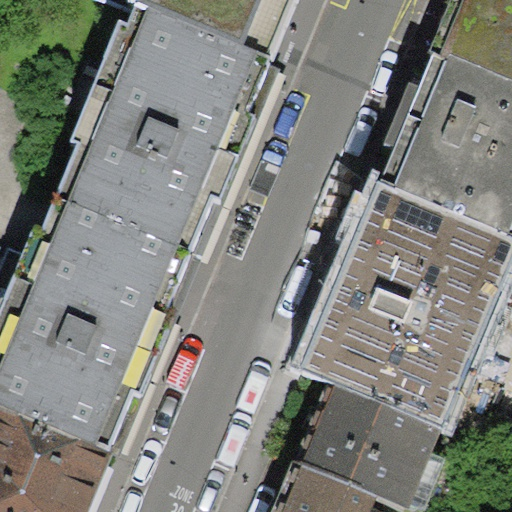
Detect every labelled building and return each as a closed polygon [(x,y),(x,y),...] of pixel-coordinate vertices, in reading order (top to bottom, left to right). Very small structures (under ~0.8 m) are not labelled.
[(293,0),(131,0),(126,13),(131,15),(130,18),(264,71),(293,0)] [(511,0),(454,0),(444,25),(441,24),(425,63),(429,64),(511,97),(511,0)] [(0,415),(104,459),(125,408),(205,214),(264,71),(130,18),(122,36),(115,33),(99,70),(107,73),(50,210),(38,240),(30,237),(20,262),(3,255),(0,262),(0,415)] [(511,97),(429,64),(394,150),(376,194),(511,249),(511,97)] [(494,352),(511,307),(511,249),(376,194),(340,279),(299,379),(327,391),(433,435),(437,437),(475,344),(494,352)] [(401,511),(433,435),(327,391),(302,450),(294,470),(368,501),(394,511),(401,511)] [(0,493),(7,500),(36,511),(81,511),(83,509),(104,459),(0,415),(0,493)] [(363,511),(368,501),(294,470),(275,511),(363,511)] [(0,511),(36,511),(7,500),(0,493),(0,511)]
